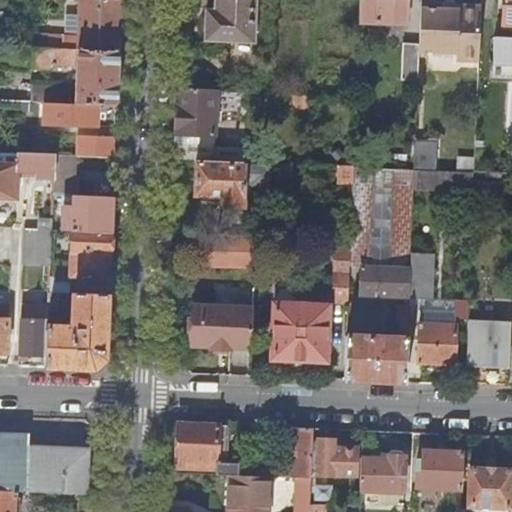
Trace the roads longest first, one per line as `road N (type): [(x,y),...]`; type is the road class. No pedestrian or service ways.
road 1 (residential): [(149,0),(137,398)]
road 2 (residential): [(511,413),(137,398)]
road 3 (residential): [(137,398),(0,391)]
